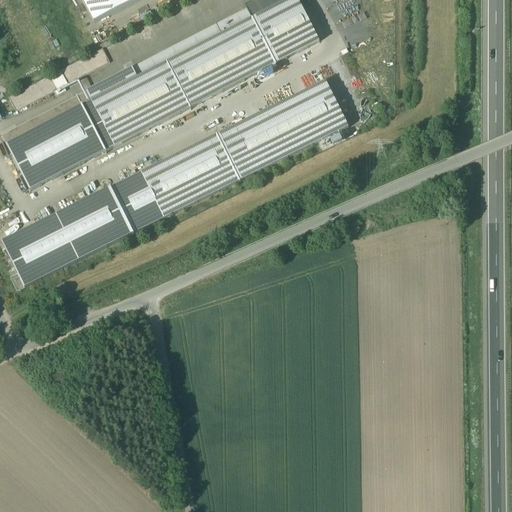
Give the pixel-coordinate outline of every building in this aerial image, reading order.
[(81,0),(92,22),(135,0),(81,0)] [(247,11),(87,94),(115,149),(320,44),(302,9),(308,5),(305,0),(263,0),(246,9),(247,11)] [(9,100),(16,113),(109,65),(102,51),(9,100)] [(326,84),(142,175),(165,221),(349,129),(326,84)] [(115,149),(87,94),(2,137),(31,192),(115,149)] [(165,221),(142,175),(2,244),(25,290),(165,221)]
